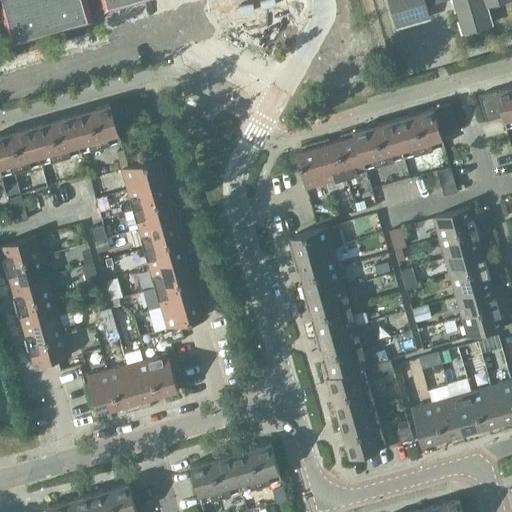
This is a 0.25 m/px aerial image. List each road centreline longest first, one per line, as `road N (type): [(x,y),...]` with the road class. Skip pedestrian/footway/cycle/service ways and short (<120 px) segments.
road 1 (tertiary): [(291,398),(233,189),(317,23),(319,0)]
road 2 (tertiary): [(0,480),(291,398)]
road 3 (unclassified): [(480,471),(466,464),(347,497),(326,495),(291,398)]
road 4 (residential): [(511,264),(472,125)]
